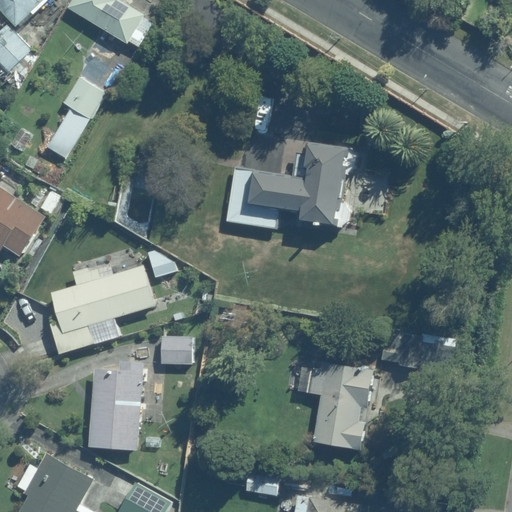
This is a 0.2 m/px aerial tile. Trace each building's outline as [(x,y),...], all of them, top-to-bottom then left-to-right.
[(0,0),(0,7),(20,28),(35,13),(39,18),(57,0),(0,0)] [(76,0),(71,9),(131,47),(134,43),(143,48),(157,25),(147,19),(149,16),(125,1),(125,0),(76,0)] [(12,25),(0,35),(0,61),(12,74),(36,51),(12,25)] [(72,161),(110,95),(80,78),(66,103),(69,105),(59,123),(65,126),(51,150),(72,161)] [(232,225),(282,231),(284,210),(311,213),(309,226),(347,230),(356,148),(318,144),(316,154),(303,153),(301,175),(239,169),(232,225)] [(2,170),(0,173),(0,253),(3,256),(9,247),(26,258),(51,220),(16,197),(24,185),(2,170)] [(174,253),(155,258),(160,278),(180,273),(174,253)] [(120,319),(159,308),(149,268),(59,293),(67,323),(59,325),(67,355),(126,339),(120,319)] [(428,338),(428,335),(405,334),(405,337),(385,335),(383,362),(401,363),(400,368),(421,369),(421,375),(455,377),(457,340),(428,338)] [(165,337),(165,364),(197,365),(197,338),(165,337)] [(94,449),(145,452),(150,365),(124,363),(124,370),(99,369),(94,449)] [(317,445),(365,451),(366,443),(369,443),(371,423),(364,423),(366,406),(374,408),(378,376),(366,374),(367,369),(326,364),(325,371),(306,368),(303,394),(323,397),(317,445)] [(97,511),(87,506),(101,482),(53,454),(45,467),(35,461),(20,487),(35,496),(25,511),(97,511)] [(248,493),(282,497),(284,476),(250,472),(248,493)] [(132,511),(163,511),(171,500),(151,486),(132,511)] [(364,511),(366,504),(301,496),(299,511),(364,511)]
